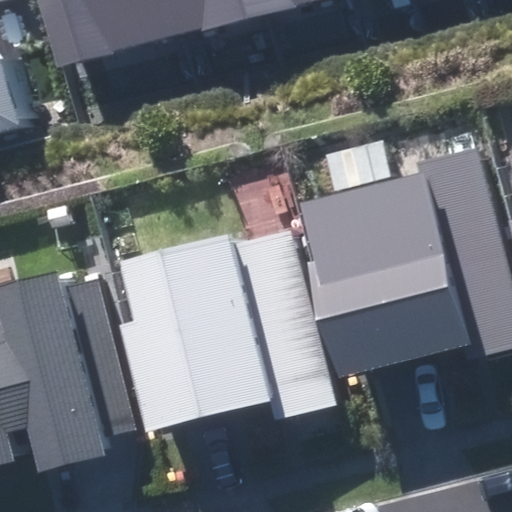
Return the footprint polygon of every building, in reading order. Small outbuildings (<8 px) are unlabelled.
[(0,0),(0,132),(30,125),(13,55),(0,58),(0,8),(32,1),(31,0),(0,0)] [(123,52),(172,40),(162,0),(47,0),(65,70),(124,56),(123,52)] [(162,0),(172,40),(259,19),(254,0),(162,0)] [(254,0),(259,19),(334,0),(254,0)] [(434,175),(324,204),(339,261),(330,263),(359,375),(476,344),(480,357),(511,348),(511,247),(485,147),(431,161),(434,175)] [(250,241),(248,235),(141,261),(156,320),(138,324),(164,430),(284,401),(288,418),(348,403),(303,229),(250,241)] [(124,453),(119,434),(143,428),(105,280),(79,287),(75,273),(15,288),(17,295),(0,299),(0,469),(38,460),(31,432),(47,428),(58,469),(124,453)]
